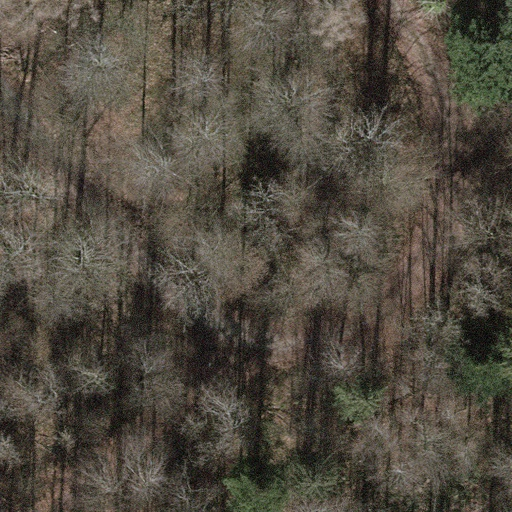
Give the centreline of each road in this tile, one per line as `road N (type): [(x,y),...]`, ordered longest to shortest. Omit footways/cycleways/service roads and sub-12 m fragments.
road 1 (track): [(0,82),(117,226),(228,339),(304,339),(379,316),(447,250),(465,168),(458,104),(382,0)]
road 2 (track): [(228,339),(63,511)]
